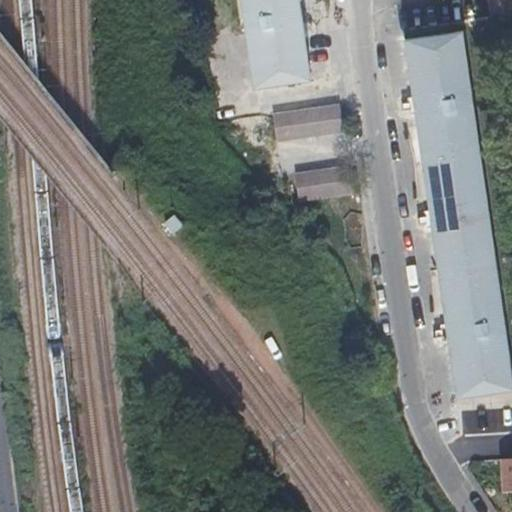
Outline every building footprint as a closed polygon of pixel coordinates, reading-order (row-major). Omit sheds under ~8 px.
[(240,0),(253,89),(312,80),(305,38),(315,36),(313,23),(303,25),(299,0),(240,0)] [(511,0),(486,0),(489,15),(511,10),(511,0)] [(447,344),(454,397),(511,388),(511,381),(460,33),(403,41),(410,98),(403,100),(405,117),(413,116),(426,214),(418,215),(421,231),(429,230),(444,326),(435,327),(438,345),(447,344)] [(276,143),(343,133),(339,104),(271,114),(276,143)] [(298,204),(353,195),(349,166),(294,175),(298,204)] [(511,459),(502,460),(504,493),(511,492),(511,459)]
